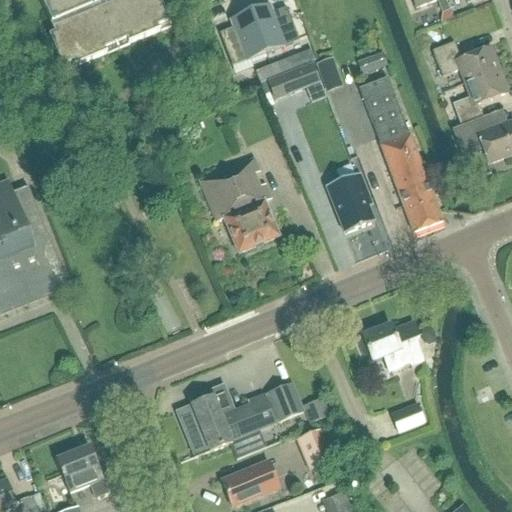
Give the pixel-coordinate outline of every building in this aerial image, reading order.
[(49,38),(62,70),(73,65),(75,70),(107,56),(105,51),(126,43),(128,48),(160,34),(158,29),(169,25),(158,0),(114,0),(91,10),(86,0),(5,0),(6,1),(8,0),(39,0),(54,36),(49,38)] [(442,2),(441,0),(411,0),(416,12),(437,3),(442,17),(450,14),(445,0),(442,2)] [(268,8),(249,15),(265,57),(299,44),(286,11),(272,16),(268,8)] [(233,31),(219,37),(232,70),(265,57),(249,15),(229,23),(233,31)] [(459,74),(465,88),(499,74),(491,52),(461,63),(454,47),(432,55),(442,81),(459,74)] [(277,66),(269,69),(274,80),(281,77),(277,66)] [(312,67),(282,79),(290,97),(319,86),(312,67)] [(269,69),(255,75),(259,86),(274,80),(269,69)] [(454,108),(462,130),(483,122),(478,108),(508,97),(499,74),(465,88),(470,102),(454,108)] [(358,92),(413,237),(442,226),(387,82),(358,92)] [(483,122),(462,130),(470,152),(482,148),(489,169),(511,159),(511,125),(488,134),(483,122)] [(255,179),(260,177),(255,163),(200,186),(216,226),(225,223),(239,257),(278,241),(264,207),(271,204),(265,189),(260,191),(255,179)] [(355,179),(322,193),(342,240),(371,228),(365,213),(368,211),(355,179)] [(0,315),(66,289),(27,192),(12,198),(7,185),(0,188),(0,315)] [(382,361),(388,377),(409,368),(410,371),(422,366),(414,344),(419,342),(413,327),(392,335),(390,329),(374,336),(373,331),(354,338),(363,360),(368,358),(370,365),(382,361)] [(230,445),(302,416),(290,387),(247,405),(248,409),(233,415),(234,417),(221,422),(212,400),(190,409),(175,415),(193,460),(192,461),(192,462),(209,455),(209,456),(231,447),(230,445)] [(391,419),(397,436),(423,427),(416,409),(391,419)] [(300,444),(312,472),(331,464),(319,436),(300,444)] [(55,464),(69,498),(89,490),(94,503),(107,498),(89,451),(55,464)] [(34,462),(23,465),(29,484),(39,481),(34,462)] [(220,485),(230,510),(259,499),(254,488),(273,481),(267,467),(249,474),(249,473),(220,485)] [(0,486),(0,511),(33,511),(29,501),(14,507),(5,484),(0,486)] [(343,496),(332,500),(336,511),(342,511),(349,510),(343,496)]
